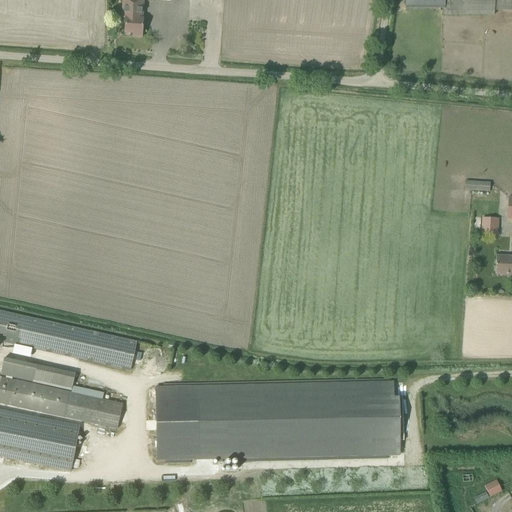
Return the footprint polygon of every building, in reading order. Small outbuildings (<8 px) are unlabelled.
[(122,0),(122,18),(121,18),(121,24),(125,25),(124,33),(133,33),(132,37),(141,37),(142,19),(141,19),(142,9),(140,9),(140,0),(122,0)] [(404,0),(405,9),(444,9),(444,0),(404,0)] [(511,0),(494,0),(493,10),(511,10),(511,0)] [(488,192),(488,183),(465,181),(464,191),(471,191),(488,192)] [(483,216),(483,235),(499,235),(500,217),(483,216)] [(496,255),(496,274),(511,275),(511,258),(501,258),(501,255),(496,255)] [(0,403),(64,418),(70,392),(12,379),(12,377),(71,390),(74,375),(3,359),(0,372),(0,373),(6,375),(5,378),(0,376),(0,341),(130,370),(137,340),(0,310),(0,403)] [(393,383),(196,388),(183,388),(155,388),(156,460),(198,459),(395,455),(395,443),(400,443),(400,441),(404,441),(403,399),(399,399),(399,398),(394,398),(393,383)] [(70,392),(64,418),(117,429),(122,404),(70,392)] [(0,410),(0,457),(71,471),(80,426),(0,410)] [(489,498),(500,492),(496,483),(485,489),(489,498)] [(474,498),(477,504),(488,498),(485,492),(474,498)]
